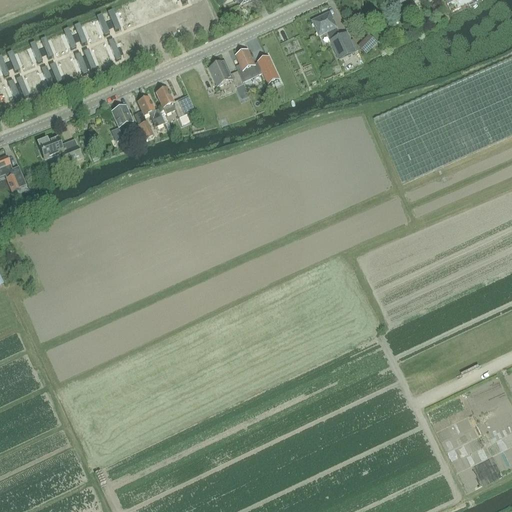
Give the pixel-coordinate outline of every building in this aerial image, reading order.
[(423,5),(432,0),(431,0),(392,0),(398,11),(420,0),(423,5)] [(312,22),(320,39),(327,35),(340,63),(356,55),(347,34),(341,37),(330,14),(312,22)] [(370,35),(359,47),(367,55),(379,44),(370,35)] [(248,52),(236,58),(243,73),(248,71),(251,78),(258,75),(248,52)] [(511,59),(373,120),(402,186),(511,137),(511,59)] [(236,90),(244,87),(238,73),(231,76),(225,63),(209,70),(217,89),(232,82),(236,90)] [(250,78),(243,82),(248,92),(255,89),(250,78)] [(167,89),(156,94),(165,116),(175,112),(179,120),(182,126),(189,123),(187,116),(194,113),(187,98),(178,102),(174,104),(167,89)] [(164,125),(160,116),(158,111),(155,113),(148,99),(137,104),(144,118),(149,115),(155,129),(164,125)] [(127,126),(132,123),(126,107),(111,114),(118,130),(118,129),(123,140),(132,137),(127,126)] [(145,140),(152,137),(146,123),(139,126),(145,140)] [(137,143),(144,140),(138,127),(131,130),(137,143)] [(74,142),(60,148),(56,140),(47,144),(46,141),(38,145),(45,162),(60,156),(64,167),(81,161),(74,142)] [(18,169),(12,171),(7,158),(0,160),(0,178),(5,177),(12,194),(20,191),(20,189),(25,186),(18,169)]
